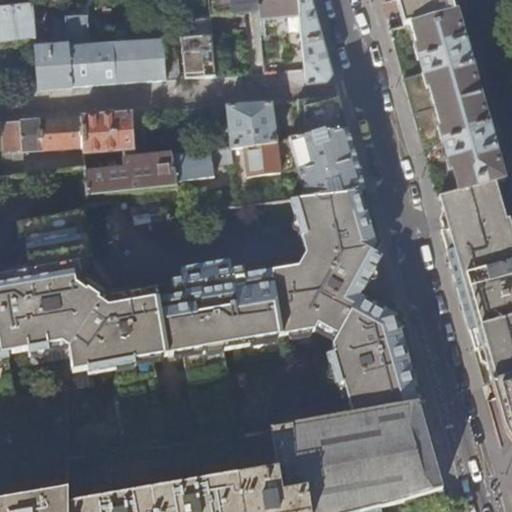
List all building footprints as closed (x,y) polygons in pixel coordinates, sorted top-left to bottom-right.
[(0,0),(0,10),(32,7),(31,0),(0,0)] [(213,78),(209,27),(207,0),(196,0),(198,21),(181,22),(186,80),(213,78)] [(257,0),(207,0),(209,27),(217,26),(217,21),(260,17),(257,0)] [(299,16),(297,0),(257,0),(260,17),(260,20),(299,16)] [(310,1),(309,0),(297,0),(299,16),(302,34),(305,69),(308,86),(326,85),(332,77),(310,1)] [(396,0),(398,8),(404,27),(412,25),(459,12),(474,8),(472,0),(396,0)] [(165,82),(160,18),(149,19),(151,41),(90,46),(87,17),(67,18),(67,16),(65,16),(65,18),(52,19),(53,41),(67,40),(68,47),(45,49),(43,17),(45,17),(44,6),(32,7),(35,43),(39,91),(49,90),(72,89),(123,85),(165,82)] [(32,7),(0,10),(0,45),(35,43),(32,7)] [(488,120),(475,72),(478,71),(475,58),(472,59),(459,12),(412,25),(417,41),(422,58),(422,60),(425,74),(403,81),(415,123),(423,150),(445,143),(459,193),(494,183),(503,181),(491,133),(495,132),(491,119),(488,120)] [(305,69),(302,34),(284,36),(288,70),(305,69)] [(274,71),(272,55),(263,56),(265,72),(274,71)] [(343,116),(338,100),(297,103),(298,116),(299,132),(297,133),(297,136),(295,136),(295,139),(313,137),(325,135),(347,132),(343,116)] [(274,121),(272,104),(227,108),(231,148),(243,146),(276,142),(274,121)] [(131,114),(81,118),(83,149),(84,154),(124,151),(126,170),(86,175),(87,196),(177,185),(184,184),(183,179),(177,180),(174,156),(191,153),(190,147),(172,150),(173,156),(152,158),(135,160),(131,114)] [(83,149),(81,118),(57,119),(4,123),(7,154),(83,149)] [(365,192),(347,132),(325,135),(329,152),(317,154),(313,137),(295,139),(288,140),(305,199),(328,197),(324,182),(336,181),(341,195),(365,192)] [(280,173),(276,142),(243,146),(247,178),(280,173)] [(233,162),(231,148),(211,151),(213,165),(233,162)] [(213,165),(211,151),(191,153),(174,156),(177,180),(183,179),(214,173),(213,165)] [(499,200),(494,183),(459,193),(439,199),(441,207),(443,214),(446,226),(501,209),(499,200)] [(399,314),(362,293),(371,276),(380,258),(375,254),(380,246),(365,192),(341,195),(328,197),(305,199),(288,201),(305,255),(296,268),(265,273),(242,277),(241,270),(230,272),(227,261),(178,269),(180,280),(168,282),(169,283),(170,289),(140,294),(139,288),(105,293),(102,297),(84,284),(87,280),(88,279),(84,257),(92,256),(84,211),(17,224),(20,240),(24,239),(28,257),(29,267),(0,272),(0,401),(15,399),(8,355),(28,352),(29,357),(49,354),(48,347),(61,345),(68,350),(73,373),(105,367),(110,397),(105,398),(111,432),(116,432),(120,453),(159,448),(144,364),(182,357),(197,443),(236,439),(232,411),(236,411),(231,378),(226,379),(221,351),(219,345),(244,341),(272,336),(315,330),(317,326),(337,337),(335,340),(332,347),(333,352),(328,354),(338,385),(343,384),(349,405),(352,417),(417,405),(399,340),(399,339),(406,338),(399,314)] [(511,265),(511,232),(508,220),(505,221),(501,209),(446,226),(448,232),(440,234),(453,282),(511,265)] [(456,289),(511,273),(511,265),(453,282),(454,284),(456,289)] [(265,273),(264,267),(261,266),(241,270),(242,277),(265,273)] [(511,273),(456,289),(462,311),(467,329),(475,354),(482,352),(491,383),(492,382),(511,377),(511,273)] [(105,293),(87,280),(84,284),(102,297),(105,293)] [(170,289),(169,283),(139,288),(140,294),(170,289)] [(337,337),(317,326),(315,330),(335,340),(337,337)] [(270,343),(273,341),(272,336),(244,341),(245,347),(270,343)] [(409,348),(406,338),(399,339),(399,340),(417,405),(425,403),(409,348)] [(245,347),(244,341),(219,345),(221,351),(245,347)] [(511,377),(492,382),(509,435),(511,439),(511,377)] [(349,405),(343,384),(338,385),(344,404),(346,405),(349,405)] [(435,469),(417,405),(352,417),(272,432),(277,471),(277,472),(280,495),(305,492),(307,511),(378,511),(378,509),(441,492),(435,469)] [(307,511),(305,492),(280,495),(277,472),(237,479),(242,511),(307,511)] [(242,511),(237,479),(68,506),(68,511),(242,511)] [(68,511),(68,506),(68,491),(0,502),(0,511),(68,511)]
